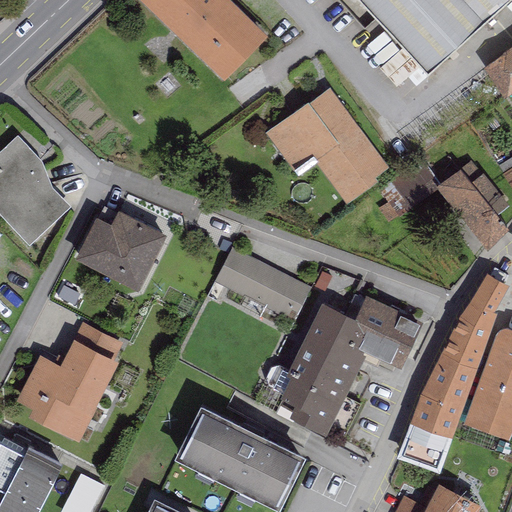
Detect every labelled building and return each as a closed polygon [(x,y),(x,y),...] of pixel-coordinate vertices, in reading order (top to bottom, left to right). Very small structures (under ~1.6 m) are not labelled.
[(236,0),(147,0),(223,74),(267,30),(236,0)] [(511,0),(355,0),(427,79),(511,1),(511,0)] [(511,50),(482,72),(504,101),(511,95),(511,50)] [(307,95),(265,129),(297,172),(317,158),(346,200),(377,176),(375,173),(388,163),(330,83),(308,98),(307,95)] [(511,109),(509,106),(503,110),(511,122),(511,109)] [(17,131),(0,147),(0,211),(28,243),(70,202),(51,183),(42,157),(17,131)] [(511,154),(499,163),(511,184),(511,154)] [(420,155),(378,187),(387,199),(378,207),(388,219),(439,180),(437,178),(420,155)] [(460,161),(437,178),(439,180),(486,242),(510,225),(498,209),(509,201),(483,168),(472,177),(460,161)] [(95,209),(74,252),(138,283),(166,226),(118,203),(111,216),(95,209)] [(232,244),(214,278),(292,317),(309,284),(232,244)] [(509,287),(486,275),(470,303),(494,313),(509,287)] [(422,317),(366,289),(355,311),(368,318),(356,342),(366,347),(399,363),(422,317)] [(355,311),(321,295),(286,365),(278,362),(270,365),(266,375),(269,382),(282,387),(281,389),(285,392),(278,402),(326,429),(366,347),(356,342),(368,318),(355,311)] [(497,315),(494,313),(470,303),(459,320),(420,397),(460,412),(497,315)] [(86,322),(79,336),(115,354),(122,340),(86,322)] [(495,336),(464,425),(508,441),(511,432),(511,331),(502,330),(498,332),(495,336)] [(79,336),(73,333),(59,359),(39,350),(17,395),(32,403),(27,413),(77,437),(118,355),(115,354),(79,336)] [(304,446),(200,395),(174,448),(278,499),(304,446)] [(439,474),(460,412),(420,397),(396,459),(439,474)] [(31,511),(62,454),(28,437),(23,446),(0,434),(0,479),(4,482),(0,490),(0,511),(31,511)] [(89,511),(105,483),(80,470),(59,510),(62,511),(89,511)] [(477,511),(480,506),(438,485),(426,508),(403,497),(394,511),(477,511)] [(195,511),(154,491),(143,511),(195,511)]
